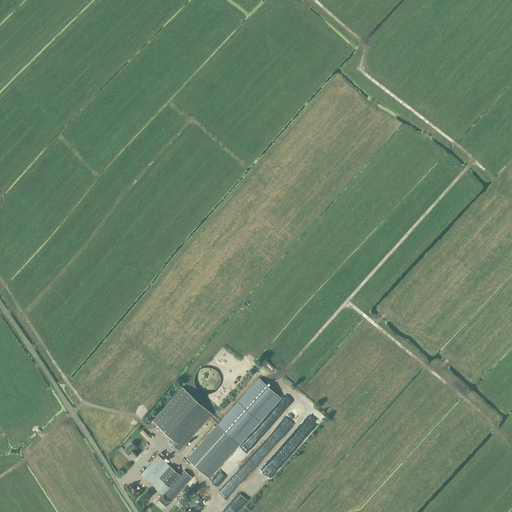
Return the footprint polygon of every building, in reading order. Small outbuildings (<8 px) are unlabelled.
[(264,364),(272,370),(275,367),(267,361),(264,364)] [(197,390),(217,390),(218,368),(198,368),(197,390)] [(202,442),(187,459),(210,479),(282,399),(259,379),(221,422),(202,442)] [(170,443),(178,451),(193,434),(212,413),(183,388),(153,422),(173,440),(170,443)] [(221,422),(212,413),(193,434),(202,442),(221,422)] [(319,423),(317,424),(319,426),(323,422),(315,414),(312,417),(319,423)] [(135,458),(140,453),(135,449),(137,447),(132,442),(124,450),(129,455),(131,453),(135,458)] [(159,454),(142,474),(151,482),(168,462),(159,454)] [(180,475),(170,466),(159,478),(152,485),(162,495),(157,500),(165,507),(167,504),(168,505),(192,477),(185,470),(180,475)] [(182,499),(178,504),(184,508),(185,507),(186,508),(188,505),(182,499)]
